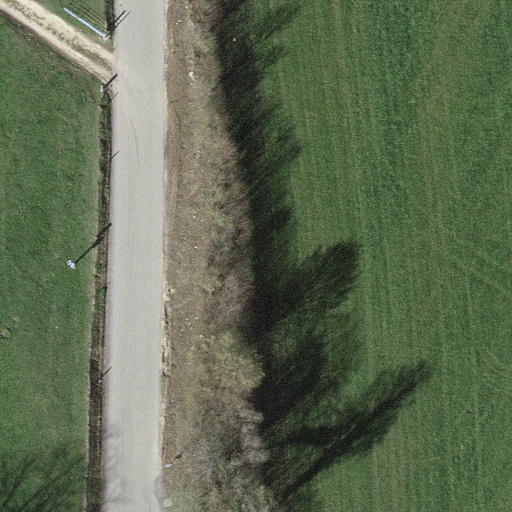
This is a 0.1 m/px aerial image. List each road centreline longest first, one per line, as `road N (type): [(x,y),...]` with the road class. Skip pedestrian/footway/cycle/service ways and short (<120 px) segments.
road 1 (unclassified): [(140,0),(132,511)]
road 2 (track): [(15,0),(140,79)]
